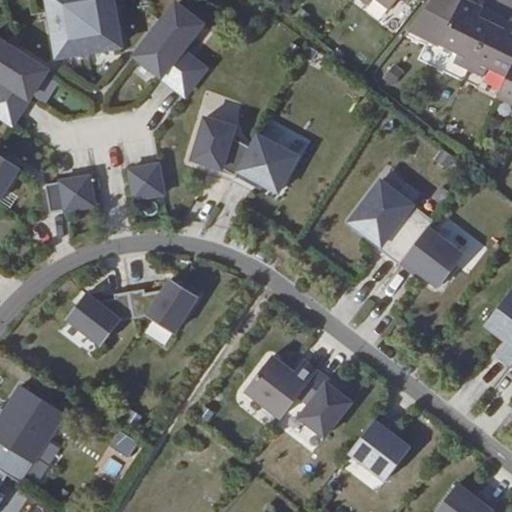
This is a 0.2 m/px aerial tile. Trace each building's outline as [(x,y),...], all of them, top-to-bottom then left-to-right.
[(109,0),(46,0),(56,55),(117,44),(109,0)] [(373,0),(390,12),(399,0),(357,0),(367,7),(372,0),(373,0)] [(511,24),(508,22),(503,32),(477,18),(482,10),(462,1),(462,0),(433,0),(408,33),(439,47),(458,57),(453,65),(483,80),(488,71),(506,80),(497,100),(511,106),(511,113),(510,117),(511,117),(511,24)] [(203,23),(177,3),(135,57),(184,95),(205,68),(182,50),(203,23)] [(482,10),(477,18),(491,26),(503,32),(508,22),(482,10)] [(45,73),(0,44),(0,117),(11,125),(45,73)] [(309,46),(301,59),(318,69),(326,56),(309,46)] [(221,170),(235,178),(250,150),(230,139),(234,129),(205,120),(192,162),(221,170)] [(257,137),(250,150),(235,178),(248,185),(251,179),(277,194),(297,159),(257,137)] [(0,190),(15,168),(0,158),(0,190)] [(157,168),(128,173),(133,202),(162,197),(157,168)] [(88,178),(59,183),(59,185),(63,211),(64,213),(93,208),(88,178)] [(377,251),(398,267),(426,230),(432,223),(380,183),(349,224),(380,247),(377,251)] [(59,185),(45,188),(49,213),(63,211),(59,185)] [(462,257),(426,230),(398,267),(410,276),(413,271),(437,289),(462,257)] [(143,292),(128,295),(133,320),(147,318),(172,335),(196,299),(168,282),(162,293),(144,296),(143,292)] [(511,296),(508,294),(485,326),(507,343),(496,357),(510,367),(511,368),(511,296)] [(119,323),(133,320),(128,295),(113,297),(114,301),(95,304),(85,296),(66,321),(100,348),(119,323)] [(281,418),(297,398),(319,370),(305,359),(294,373),(272,356),(245,391),(281,418)] [(331,379),(319,370),(297,398),(308,407),(298,420),(323,439),(352,400),(328,382),(331,379)] [(0,473),(5,476),(18,485),(63,416),(14,385),(0,406),(0,473)] [(388,427),(376,418),(348,455),(383,482),(408,451),(384,432),(388,427)] [(492,511),(494,509),(482,500),(478,505),(455,487),(435,511),(492,511)]
